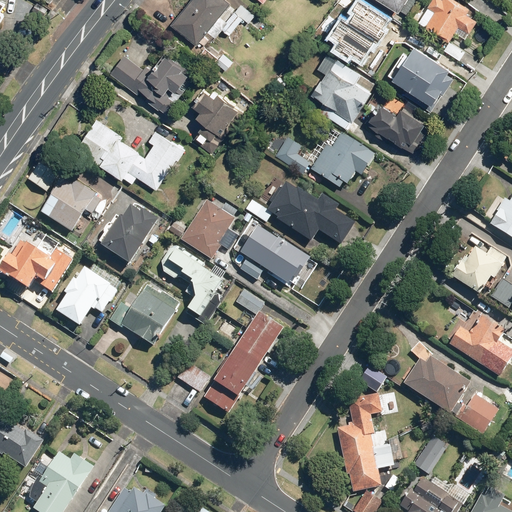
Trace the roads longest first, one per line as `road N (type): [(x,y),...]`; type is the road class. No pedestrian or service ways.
road 1 (residential): [(511,90),(249,486)]
road 2 (tertiary): [(0,325),(249,486)]
road 3 (secondary): [(0,144),(103,0)]
